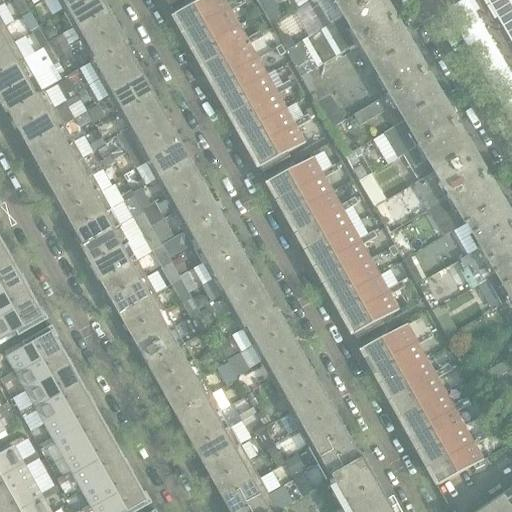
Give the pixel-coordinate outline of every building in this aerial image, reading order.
[(56,0),(63,12),(85,0),(56,0)] [(73,29),(109,9),(104,0),(85,0),(63,12),(73,29)] [(182,35),(229,9),(231,12),(238,8),(235,2),(227,6),(223,0),(203,0),(202,1),(201,0),(193,0),(172,12),(180,26),(178,28),(182,35)] [(245,4),(243,1),(242,0),(238,0),(235,2),(238,8),(245,4)] [(273,0),(258,0),(271,23),(283,16),(273,0)] [(372,0),(333,0),(344,18),(372,0)] [(413,46),(400,24),(385,0),(372,0),(344,18),(354,35),(342,42),(343,44),(333,50),(337,57),(339,56),(350,49),(359,43),(374,69),(413,46)] [(511,0),(439,0),(511,126),(511,0)] [(82,46),(119,25),(109,9),(73,29),(82,46)] [(238,25),(231,12),(229,9),(182,35),(183,35),(184,34),(189,43),(187,44),(192,52),(238,25)] [(38,27),(30,14),(22,18),(30,32),(38,27)] [(0,30),(5,27),(13,23),(11,20),(3,24),(0,17),(0,30)] [(92,63),(128,42),(119,25),(82,46),(92,63)] [(201,69),(248,42),(250,45),(257,41),(253,36),(246,40),(238,25),(192,52),(194,51),(199,60),(197,61),(201,69)] [(0,51),(14,44),(5,27),(0,30),(0,51)] [(57,37),(52,28),(43,32),(48,42),(57,37)] [(49,47),(40,30),(33,34),(42,50),(49,47)] [(264,37),(262,34),(261,32),(253,36),(257,41),(264,37)] [(72,51),(63,35),(48,43),(58,60),(72,51)] [(287,35),(279,40),(286,51),(294,45),(287,35)] [(99,81),(135,60),(126,44),(129,43),(128,42),(92,63),(89,64),(99,81)] [(211,85),(257,59),(250,45),(248,42),(201,69),(203,68),(208,77),(206,78),(211,85)] [(0,73),(24,60),(14,44),(0,51),(0,73)] [(405,121),(444,99),(413,46),(374,69),(385,88),(371,96),(375,103),(353,116),(360,127),(387,111),(386,108),(394,103),(405,121)] [(58,63),(49,47),(42,50),(51,67),(58,63)] [(286,54),(281,47),(276,50),(280,57),(286,54)] [(72,70),(66,59),(59,63),(65,74),(72,70)] [(220,102),(267,76),(257,59),(211,85),(211,86),(213,85),(218,93),(216,94),(220,102)] [(0,95),(33,77),(24,60),(0,73),(0,95)] [(108,97),(145,77),(135,60),(99,81),(108,97)] [(63,73),(59,64),(52,68),(57,76),(63,73)] [(315,69),(300,78),(315,103),(330,95),(315,69)] [(74,72),(67,77),(68,79),(72,86),(79,81),(74,72)] [(229,119),(276,92),(278,96),(285,91),(282,86),(275,90),(267,76),(220,102),(222,101),(227,110),(225,111),(229,119)] [(0,102),(7,114),(43,94),(33,77),(0,95),(0,102)] [(118,114),(154,94),(145,77),(108,97),(118,114)] [(292,87),(291,85),(289,82),(282,86),(285,91),(292,87)] [(90,101),(84,90),(77,94),(83,105),(90,101)] [(239,136),(286,109),(278,96),(276,92),(229,119),(230,119),(232,118),(236,127),(235,128),(239,136)] [(18,130),(54,109),(45,93),(43,94),(7,114),(7,115),(9,114),(18,130)] [(127,131),(163,110),(154,94),(118,114),(127,131)] [(330,95),(315,103),(330,130),(345,121),(330,95)] [(474,150),(459,124),(444,99),(405,121),(405,122),(384,135),(398,159),(403,156),(418,183),(435,173),(474,150)] [(105,118),(99,106),(87,113),(93,124),(105,118)] [(28,146),(64,126),(54,109),(18,130),(28,146)] [(248,152),(295,126),(297,129),(304,125),(301,119),(294,123),(286,109),(239,136),(241,135),(246,144),(244,145),(248,152)] [(137,147),(173,127),(163,110),(127,131),(137,147)] [(91,123),(86,114),(75,121),(80,129),(91,123)] [(311,121),(309,118),(308,115),(301,119),(304,125),(311,121)] [(37,163),(73,143),(64,126),(28,146),(37,163)] [(288,154),(305,144),(297,129),(295,126),(248,152),(248,153),(250,152),(263,173),(290,158),(288,154)] [(146,164),(182,144),(173,127),(137,147),(146,164)] [(47,180),(94,153),(92,150),(81,157),(73,143),(37,163),(47,180)] [(155,181),(192,160),(182,144),(146,164),(155,181)] [(505,203),(491,179),(474,150),(435,173),(418,183),(415,185),(444,237),(465,224),(466,226),(467,225),(505,203)] [(92,176),(85,163),(96,156),(94,153),(47,180),(56,196),(92,176)] [(372,174),(362,156),(349,164),(359,182),(372,174)] [(278,201),(323,176),(325,179),(332,175),(328,169),(321,173),(313,158),(296,168),(294,164),(266,179),(278,201)] [(165,198),(201,177),(192,160),(155,181),(165,198)] [(332,175),(339,171),(336,165),(328,169),(332,175)] [(65,213),(101,193),(92,176),(56,196),(65,213)] [(288,218),(332,192),(325,179),(323,176),(278,201),(276,202),(281,210),(283,209),(288,218)] [(386,202),(370,176),(359,183),(374,208),(386,202)] [(174,214),(211,194),(201,177),(165,198),(174,214)] [(141,189),(132,194),(134,197),(142,211),(151,206),(141,189)] [(297,234),(342,209),(343,212),(351,208),(347,203),(340,207),(332,192),(288,218),(286,219),(290,227),(292,226),(297,234)] [(75,230),(111,210),(101,193),(65,213),(75,230)] [(184,231),(220,211),(211,194),(174,214),(184,231)] [(142,211),(134,197),(124,203),(133,220),(144,214),(142,211)] [(358,204),(356,201),(354,198),(347,203),(351,208),(358,204)] [(511,266),(511,215),(505,203),(467,225),(470,230),(481,248),(460,261),(465,270),(469,268),(479,286),(511,266)] [(302,242),(306,251),(351,226),(343,212),(342,209),(297,234),(295,235),(299,243),(302,242)] [(82,248),(118,228),(120,226),(111,210),(75,230),(84,246),(81,247),(82,248)] [(193,248),(229,227),(220,211),(184,231),(193,248)] [(153,230),(144,214),(133,220),(142,236),(153,230)] [(314,269),(360,243),(362,246),(369,242),(366,236),(359,240),(351,226),(306,251),(304,252),(309,260),(311,259),(316,268),(314,269)] [(203,265),(239,244),(229,227),(193,248),(203,265)] [(91,265),(128,244),(118,228),(82,248),(91,265)] [(163,247),(153,230),(142,236),(152,253),(163,247)] [(377,238),(375,235),(373,232),(366,236),(369,242),(377,238)] [(323,286),(370,259),(362,246),(360,243),(314,269),(318,277),(320,276),(325,284),(323,286)] [(101,281),(137,261),(128,244),(91,265),(101,281)] [(212,281),(248,261),(239,244),(203,265),(212,281)] [(172,264),(163,247),(152,253),(162,270),(172,264)] [(398,255),(394,247),(388,250),(393,258),(398,255)] [(0,273),(12,266),(6,256),(9,254),(6,248),(0,251),(0,273)] [(427,280),(414,256),(406,260),(419,284),(427,280)] [(187,271),(180,258),(172,263),(179,275),(187,271)] [(335,301),(379,276),(370,259),(323,286),(328,294),(330,292),(335,301)] [(110,298),(146,278),(137,261),(101,281),(110,298)] [(221,298),(258,278),(248,261),(212,281),(221,298)] [(0,295),(24,282),(21,275),(18,276),(12,266),(0,273),(0,295)] [(511,266),(479,286),(481,289),(488,300),(477,307),(482,316),(501,305),(502,306),(511,300),(511,301),(511,266)] [(196,287),(188,274),(180,279),(188,292),(196,287)] [(342,319),(389,293),(390,296),(398,292),(394,286),(387,290),(379,276),(335,301),(333,302),(337,310),(339,309),(344,318),(342,319)] [(120,315),(156,294),(146,278),(110,298),(120,315)] [(231,315),(267,294),(258,278),(221,298),(231,315)] [(190,298),(181,281),(171,286),(181,303),(190,298)] [(0,317),(31,300),(25,289),(28,288),(24,282),(0,295),(0,317)] [(405,288),(403,285),(402,282),(394,286),(398,292),(405,288)] [(382,320),(399,311),(390,296),(389,293),(342,319),(346,327),(348,326),(356,340),(384,325),(382,320)] [(129,332),(165,311),(156,294),(120,315),(129,332)] [(242,330),(279,310),(278,309),(276,310),(267,294),(231,315),(240,331),(242,330)] [(210,305),(206,298),(198,297),(192,300),(199,311),(210,305)] [(200,314),(190,298),(181,303),(190,320),(199,315),(200,314)] [(16,337),(46,320),(39,308),(37,310),(31,300),(0,317),(0,340),(13,333),(16,337)] [(215,322),(208,309),(200,313),(207,326),(215,322)] [(252,347),(288,327),(279,310),(242,330),(252,347)] [(138,348),(175,328),(165,311),(129,332),(138,348)] [(208,330),(199,315),(190,320),(199,335),(208,330)] [(372,369),(417,343),(419,346),(426,342),(422,336),(415,340),(407,325),(390,335),(387,330),(360,346),(368,360),(366,361),(370,369),(372,368),(372,369)] [(15,375),(59,350),(53,340),(56,338),(49,326),(19,343),(22,348),(5,357),(13,372),(15,375)] [(225,339),(218,327),(210,331),(217,343),(225,339)] [(261,364),(297,343),(288,327),(252,347),(261,364)] [(148,365),(184,345),(175,328),(138,348),(148,365)] [(433,338),(431,335),(430,332),(422,336),(426,342),(433,338)] [(216,348),(209,333),(202,337),(209,351),(216,348)] [(234,355),(227,342),(219,347),(226,360),(234,355)] [(271,380),(307,360),(297,343),(261,364),(271,380)] [(427,360),(419,346),(417,343),(372,369),(377,377),(375,378),(380,386),(382,385),(427,360)] [(157,382),(194,361),(184,345),(148,365),(157,382)] [(24,392),(71,365),(68,359),(65,360),(59,350),(15,375),(13,372),(6,376),(9,382),(16,378),(24,392)] [(488,384),(511,369),(511,357),(483,375),(488,384)] [(280,397),(316,377),(307,360),(271,380),(280,397)] [(391,402),(436,377),(438,379),(445,375),(441,369),(434,373),(427,360),(382,385),(387,394),(385,395),(389,403),(391,402)] [(167,398),(203,378),(194,361),(157,382),(167,398)] [(34,409),(78,383),(72,373),(75,372),(71,365),(24,392),(32,406),(34,409)] [(452,371),(450,368),(448,365),(441,369),(445,375),(452,371)] [(9,382),(6,376),(0,379),(0,382),(2,386),(9,382)] [(290,414),(326,393),(316,377),(280,397),(290,414)] [(401,419),(445,393),(438,379),(436,377),(391,402),(396,410),(394,411),(398,419),(400,418),(401,419)] [(176,415),(212,395),(203,378),(167,398),(176,415)] [(43,425),(90,399),(87,392),(84,394),(78,383),(34,409),(32,406),(25,410),(28,415),(35,411),(43,425)] [(260,404),(254,393),(246,397),(253,408),(260,404)] [(299,431),(335,410),(326,393),(290,414),(299,431)] [(410,436),(455,410),(456,413),(463,409),(460,403),(453,407),(445,393),(401,419),(405,427),(403,428),(408,436),(410,435),(410,436)] [(186,432),(222,412),(212,395),(176,415),(186,432)] [(52,442),(97,417),(91,406),(94,405),(90,399),(43,425),(51,439),(52,442)] [(471,405),(469,402),(467,399),(460,403),(463,409),(471,405)] [(10,409),(7,403),(0,407),(0,408),(3,413),(10,409)] [(28,415),(25,410),(18,414),(21,419),(28,415)] [(308,447),(345,427),(335,410),(299,431),(308,447)] [(417,453),(464,426),(456,413),(455,410),(410,436),(415,444),(413,445),(417,453)] [(271,423),(264,411),(257,416),(263,426),(264,427),(271,423)] [(195,449),(231,428),(222,412),(186,432),(195,449)] [(62,459),(109,432),(105,426),(103,427),(97,417),(52,442),(51,439),(44,443),(47,449),(54,445),(62,459)] [(255,438),(266,432),(266,431),(264,427),(263,426),(255,431),(255,430),(251,432),(255,438)] [(429,469),(474,443),(475,446),(482,442),(479,436),(472,440),(464,426),(417,453),(419,452),(424,461),(422,462),(427,470),(429,469)] [(318,464),(354,444),(345,427),(308,447),(318,464)] [(204,465),(241,445),(231,428),(195,449),(204,465)] [(71,476),(116,450),(110,440),(113,438),(109,432),(62,459),(70,473),(71,476)] [(489,438),(488,435),(486,432),(479,436),(482,442),(489,438)] [(276,449),(274,445),(272,441),(264,445),(268,453),(276,449)] [(47,449),(44,443),(37,447),(40,453),(47,449)] [(439,486),(483,461),(475,446),(474,443),(429,469),(434,477),(432,478),(436,486),(438,485),(439,486)] [(334,477),(366,459),(365,458),(363,459),(354,444),(318,464),(327,481),(334,477)] [(214,482),(250,462),(241,445),(204,465),(214,482)] [(0,476),(22,464),(24,467),(31,463),(28,458),(20,462),(12,447),(0,453),(0,476)] [(81,492),(128,466),(124,459),(121,461),(116,450),(71,476),(70,473),(63,477),(66,482),(73,478),(81,492)] [(38,459),(35,454),(28,458),(31,463),(38,459)] [(284,465),(278,455),(272,458),(278,469),(284,465)] [(305,471),(297,456),(284,463),(292,479),(305,471)] [(395,511),(366,459),(334,477),(353,511),(395,511)] [(476,473),(489,466),(485,460),(473,467),(476,473)] [(223,499),(260,478),(250,462),(214,482),(223,499)] [(0,498),(31,481),(24,467),(22,464),(0,476),(0,498)] [(90,509),(135,484),(129,473),(131,472),(128,466),(81,492),(89,506),(90,509)] [(66,482),(63,477),(56,481),(59,486),(66,482)] [(230,511),(239,511),(269,495),(260,478),(223,499),(230,511)] [(0,511),(14,511),(41,498),(42,501),(49,497),(46,491),(39,495),(31,481),(0,498),(0,511)] [(135,511),(150,504),(143,492),(140,494),(135,484),(90,509),(89,506),(81,510),(82,511),(91,511),(92,511),(91,511),(135,511)] [(56,493),(53,487),(46,491),(49,497),(56,493)] [(511,511),(511,499),(508,492),(492,503),(496,511),(511,511)] [(278,511),(269,495),(239,511),(278,511)] [(48,511),(42,501),(41,498),(14,511),(48,511)] [(496,511),(492,503),(478,511),(496,511)]
